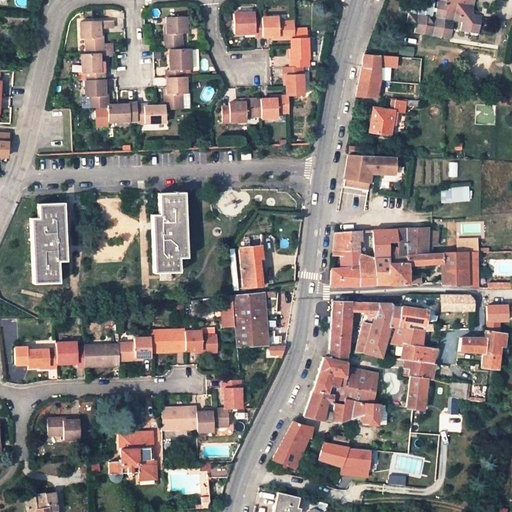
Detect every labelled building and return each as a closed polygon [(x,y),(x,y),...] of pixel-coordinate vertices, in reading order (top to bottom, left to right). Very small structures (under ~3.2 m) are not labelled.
[(403,0),(402,11),(407,11),(430,15),(431,0),(403,0)] [(434,0),(433,15),(430,15),(407,11),(405,21),(413,22),(412,31),(448,36),(451,19),(461,20),(459,29),(478,32),(481,14),(472,12),(474,0),(434,0)] [(256,11),(235,11),(236,32),(245,32),(245,29),(255,29),(256,34),(263,34),(262,16),(256,16),(256,11)] [(168,46),(181,46),(180,29),(185,29),(184,13),(165,14),(166,30),(164,30),(164,46),(168,46)] [(277,15),(262,15),(262,16),(263,34),(278,34),(278,35),(291,35),(295,35),(294,26),(294,18),(277,18),(277,15)] [(105,50),(104,41),(104,36),(101,36),(101,28),(114,27),(113,18),(80,20),(81,38),(85,37),(86,53),(100,52),(105,52),(105,50)] [(307,26),(294,26),(295,35),(307,35),(307,26)] [(295,35),(291,35),(291,55),(290,55),(290,64),(302,64),(309,63),(308,35),(307,35),(295,35)] [(114,41),(104,41),(105,50),(114,49),(114,41)] [(168,46),(169,57),(173,56),(173,66),(169,67),(166,67),(166,76),(184,75),(183,66),(189,66),(189,46),(181,46),(168,46)] [(88,71),(88,79),(105,79),(104,70),(101,70),(100,52),(86,53),(82,53),(83,71),(88,71)] [(376,97),(378,86),(379,80),(379,65),(395,66),(396,56),(374,55),(364,54),(356,96),(376,97)] [(290,64),(284,64),(284,73),(286,73),(286,85),(287,95),(289,95),(304,94),(302,64),(290,64)] [(185,75),(184,75),(166,76),(167,91),(166,92),(166,104),(166,107),(182,106),(181,92),(186,92),(185,75)] [(92,107),(108,107),(108,104),(108,95),(106,95),(105,79),(88,79),(85,79),(85,96),(91,96),(92,107)] [(289,95),(287,95),(275,95),(275,97),(261,98),(262,113),(278,112),(278,110),(290,110),(289,95)] [(262,113),(261,98),(248,98),(248,99),(229,100),(229,117),(249,117),(249,113),(262,113)] [(397,111),(404,112),(406,102),(394,100),(392,110),(373,107),(369,130),(389,134),(392,120),(396,121),(397,111)] [(119,120),(129,120),(133,120),(138,119),(137,104),(137,101),(129,101),(129,103),(118,104),(108,104),(108,107),(109,121),(119,120)] [(138,119),(138,123),(166,122),(166,107),(166,104),(156,104),(145,105),(144,103),(137,104),(138,119)] [(129,128),(129,120),(119,120),(120,128),(129,128)] [(349,144),(349,152),(359,152),(360,145),(349,144)] [(250,148),(242,148),(242,158),(251,158),(250,148)] [(347,181),(350,187),(370,188),(370,177),(374,177),(374,172),(395,173),(396,155),(359,152),(349,152),(348,152),(343,181),(347,181)] [(441,188),(441,202),(470,202),(470,188),(441,188)] [(151,214),(153,273),(179,271),(179,257),(186,257),(184,192),(158,193),(159,214),(151,214)] [(32,283),(59,282),(58,261),(66,260),(63,202),(37,203),(38,218),(30,218),(32,283)] [(402,229),(396,229),(396,242),(396,248),(396,255),(426,253),(426,228),(402,229)] [(388,256),(387,248),(387,243),(396,242),(396,229),(372,230),(373,256),(388,256)] [(343,250),(358,249),(357,231),(334,232),(333,256),(343,256),(343,250)] [(466,252),(466,238),(456,239),(457,252),(466,252)] [(477,238),(466,238),(466,252),(467,252),(476,251),(477,251),(477,238)] [(257,285),(262,285),(258,258),(261,258),(260,246),(240,248),(244,287),(257,285)] [(413,264),(417,264),(426,264),(443,264),(445,252),(426,253),(396,255),(396,248),(387,248),(388,256),(388,264),(407,264),(413,264)] [(343,250),(343,256),(343,266),(342,269),(332,268),(330,285),(360,285),(375,284),(373,256),(358,253),(358,249),(343,250)] [(476,287),(476,251),(467,252),(466,271),(465,285),(476,287)] [(443,264),(443,271),(466,271),(467,252),(466,252),(457,252),(445,252),(443,264)] [(373,256),(375,284),(382,284),(398,283),(408,283),(407,264),(388,264),(388,256),(373,256)] [(466,271),(443,271),(442,284),(442,285),(453,285),(465,285),(466,271)] [(233,296),(235,319),(265,318),(264,292),(233,296)] [(441,310),(473,310),(474,301),(468,296),(441,295),(441,310)] [(225,327),(236,326),(235,319),(233,296),(221,297),(225,327)] [(329,348),(347,351),(351,308),(357,309),(357,311),(362,311),(362,313),(363,313),(361,322),(355,351),(364,352),(378,303),(358,302),(332,302),(331,325),(329,348)] [(389,325),(395,325),(399,308),(394,307),(390,303),(378,303),(364,352),(381,355),(389,325)] [(497,306),(487,306),(487,327),(499,327),(499,322),(509,322),(508,305),(497,306)] [(399,308),(395,325),(423,330),(427,331),(431,331),(431,324),(424,324),(425,310),(404,307),(400,306),(399,308)] [(236,326),(236,332),(266,331),(265,318),(235,319),(236,326)] [(395,325),(390,342),(436,349),(437,348),(421,346),(422,335),(423,330),(395,325)] [(153,337),(153,351),(186,350),(186,331),(178,331),(178,329),(152,329),(153,337)] [(498,351),(507,351),(508,332),(486,330),(484,337),(460,338),(459,351),(482,352),(481,367),(497,369),(498,351)] [(186,331),(186,350),(203,349),(203,353),(219,352),(219,335),(203,335),(202,331),(186,331)] [(267,345),(266,331),(236,332),(237,345),(267,345)] [(120,346),(121,360),(136,359),(136,357),(153,355),(153,351),(153,337),(136,337),(136,343),(120,343),(120,346)] [(58,364),(68,364),(68,360),(78,360),(78,362),(78,363),(78,366),(87,366),(86,347),(78,347),(77,341),(57,342),(57,348),(58,364)] [(419,362),(432,365),(434,356),(436,349),(390,342),(390,343),(403,345),(421,348),(419,362),(405,359),(404,360),(419,362)] [(86,347),(87,366),(121,365),(121,360),(120,346),(112,346),(111,344),(86,344),(86,347)] [(286,344),(269,344),(268,355),(282,355),(286,344)] [(401,359),(405,359),(419,362),(421,348),(403,345),(401,359)] [(58,367),(58,364),(57,348),(28,349),(28,346),(15,346),(16,363),(28,363),(28,366),(50,365),(50,367),(58,367)] [(323,357),(319,370),(339,374),(338,378),(344,379),(346,368),(347,351),(329,348),(329,358),(323,357)] [(410,369),(409,376),(426,379),(432,379),(435,365),(432,365),(419,362),(404,360),(403,367),(410,369)] [(338,378),(334,394),(338,395),(372,403),(377,374),(346,368),(344,379),(338,378)] [(319,370),(312,389),(334,394),(338,378),(339,374),(319,370)] [(426,379),(409,376),(405,407),(422,409),(426,379)] [(225,389),(225,409),(229,408),(242,408),(241,378),(224,380),(222,379),(222,389),(225,389)] [(450,384),(450,397),(466,399),(467,384),(450,382),(450,384)] [(334,394),(312,389),(303,415),(332,420),(338,395),(334,394)] [(378,403),(372,403),(338,395),(332,420),(345,419),(359,415),(362,424),(376,424),(378,403)] [(448,401),(447,413),(455,414),(456,401),(448,401)] [(190,423),(197,423),(197,412),(197,407),(163,408),(164,428),(190,426),(190,423)] [(230,425),(229,408),(225,409),(213,409),(213,412),(197,412),(197,423),(198,432),(213,431),(213,426),(230,425)] [(63,419),(47,419),(48,434),(64,433),(64,439),(80,438),(80,420),(63,421),(63,419)] [(293,421),(288,430),(309,436),(308,438),(310,439),(313,426),(311,425),(308,424),(306,424),(293,421)] [(151,430),(119,432),(121,458),(117,458),(118,465),(108,465),(108,475),(108,476),(109,477),(109,478),(110,479),(111,480),(112,481),(114,481),(115,481),(116,481),(117,481),(118,481),(119,480),(120,480),(121,479),(122,478),(122,477),(122,475),(123,474),(122,473),(122,472),(138,471),(139,477),(155,476),(151,430)] [(309,436),(288,430),(277,451),(272,459),(294,467),(299,456),(308,438),(309,436)] [(334,435),(332,444),(348,448),(348,434),(343,432),(342,437),(334,435)] [(317,459),(342,467),(348,448),(332,444),(323,442),(317,459)] [(348,448),(342,467),(340,474),(367,477),(371,451),(348,448)] [(389,475),(388,483),(404,485),(405,477),(389,475)] [(299,511),(300,509),(296,508),(299,496),(294,495),(276,491),(272,511),(299,511)] [(55,511),(52,492),(24,497),(26,511),(55,511)] [(217,499),(207,499),(207,507),(217,506),(217,499)]
